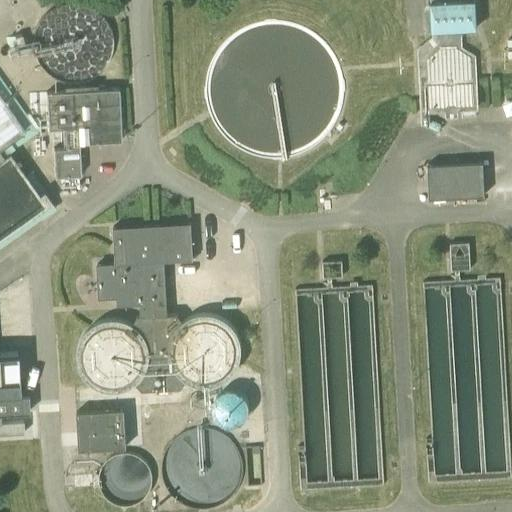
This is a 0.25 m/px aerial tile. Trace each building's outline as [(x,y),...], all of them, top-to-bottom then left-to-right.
[(464,0),(460,0),(430,2),(432,31),(459,29),(477,28),(475,0),(464,0)] [(121,140),(118,89),(46,93),(48,129),(65,128),(65,142),(65,148),(53,148),(54,175),(80,175),(78,143),(121,140)] [(0,98),(0,232),(43,201),(4,150),(26,133),(0,98)] [(429,199),(484,196),(482,162),(427,165),(429,199)] [(137,316),(131,324),(138,331),(141,337),(144,344),(145,350),(145,358),(144,367),(140,375),(136,383),(141,390),(180,388),(186,379),(180,375),(174,371),(170,363),(168,355),(167,347),(169,339),(171,332),(177,325),(182,321),(177,314),(167,314),(164,261),(193,259),(190,223),(113,227),(115,264),(97,264),(98,298),(116,297),(116,305),(146,304),(147,315),(137,316)] [(195,340),(208,353),(220,341),(207,328),(195,340)] [(110,354),(124,352),(122,338),(108,340),(110,354)] [(0,353),(0,414),(29,412),(28,395),(20,395),(18,353),(0,353)] [(248,410),(249,403),(249,400),(247,396),(244,391),(238,388),(233,387),(227,388),(224,389),(221,392),(218,397),(217,402),(217,408),(220,413),(224,417),(227,418),(231,419),(236,419),(238,418),(244,415),(248,410)] [(78,449),(126,446),(123,409),(76,412),(78,449)]
